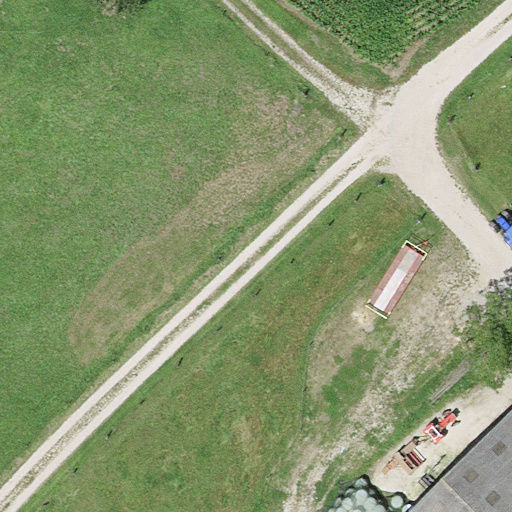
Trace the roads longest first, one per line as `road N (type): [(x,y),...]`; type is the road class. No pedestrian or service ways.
road 1 (track): [(402,122),(0,496)]
road 2 (track): [(235,0),(358,110),(402,122)]
